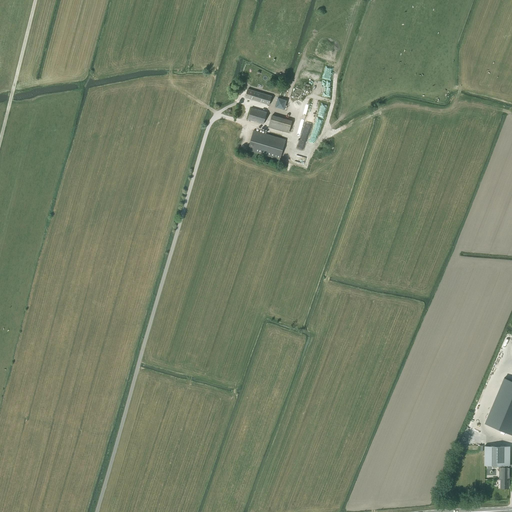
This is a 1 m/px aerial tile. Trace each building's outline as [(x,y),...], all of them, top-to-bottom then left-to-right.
[(305,70),(303,77),(319,81),(320,75),(305,70)] [(257,101),(260,92),(248,88),(245,98),(257,101)] [(260,92),(257,101),(269,105),(272,96),(260,92)] [(287,101),(279,98),(276,107),(284,110),(287,101)] [(264,124),(267,112),(251,107),(247,119),(264,124)] [(289,132),(292,121),(272,115),(269,126),(289,132)] [(280,160),(286,139),(254,130),(248,151),(280,160)] [(485,421),(511,433),(511,380),(506,377),(485,421)] [(509,446),(484,446),(484,465),(509,466),(509,446)] [(499,467),(499,479),(500,479),(500,488),(509,488),(509,480),(509,467),(499,467)]
